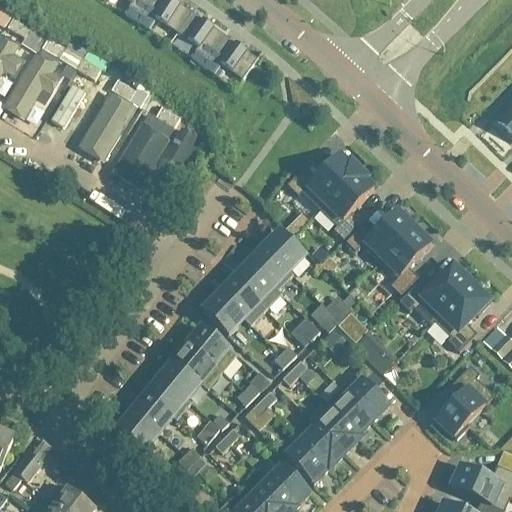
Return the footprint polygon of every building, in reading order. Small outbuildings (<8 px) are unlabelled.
[(136,26),(154,0),(120,0),(131,7),(124,18),(136,26)] [(191,17),(165,0),(154,0),(136,26),(149,34),(156,24),(176,38),(191,17)] [(6,30),(12,19),(10,18),(0,11),(0,33),(3,35),(6,30)] [(202,70),(223,39),(191,17),(176,38),(197,52),(190,62),(202,70)] [(31,30),(12,19),(6,30),(24,41),(31,30)] [(223,39),(202,70),(214,79),(221,68),(243,83),(257,62),(223,39)] [(8,58),(14,50),(0,41),(0,80),(1,78),(7,82),(19,64),(8,58)] [(65,52),(47,41),(41,51),(59,62),(65,52)] [(2,109),(26,124),(41,101),(46,104),(59,84),(47,77),(51,70),(34,59),(2,109)] [(100,73),(82,62),(76,72),(94,83),(100,73)] [(106,90),(111,82),(110,81),(100,76),(96,84),(105,89),(106,90)] [(135,94),(117,83),(111,93),(129,104),(135,94)] [(94,105),(68,88),(40,132),(54,141),(62,130),(73,137),(94,105)] [(101,169),(135,114),(108,97),(74,152),(101,169)] [(511,107),(497,124),(511,138),(511,107)] [(179,120),(161,110),(155,120),(173,131),(174,130),(178,122),(179,120)] [(179,133),(183,125),(178,122),(174,130),(179,133)] [(138,192),(167,145),(135,125),(106,172),(138,192)] [(181,130),(162,164),(177,172),(196,138),(181,130)] [(347,167),(346,166),(337,158),(315,181),(304,170),(287,189),(298,199),(301,196),(318,213),(358,173),(350,165),(347,167)] [(363,183),(365,180),(358,173),(318,213),(336,230),(333,234),(342,243),(360,225),(351,216),(373,192),(363,183)] [(86,198),(82,206),(98,214),(102,206),(86,198)] [(372,237),(363,227),(345,246),(355,255),(361,248),(379,265),(415,228),(397,211),(372,237)] [(408,271),(433,246),(415,228),(379,265),(397,282),(390,289),(400,299),(417,281),(408,271)] [(279,234),(263,251),(292,279),(293,278),(290,275),(304,259),(279,234)] [(278,294),(292,279),(263,251),(248,267),(280,298),(281,297),(278,294)] [(337,268),(329,260),(321,268),(329,277),(337,268)] [(248,267),(233,282),(265,314),(280,298),(248,267)] [(413,311),(431,328),(434,325),(433,324),(470,287),(452,269),(430,292),(420,283),(399,305),(409,315),(413,311)] [(233,282),(217,298),(243,323),(250,329),(265,314),(233,282)] [(477,319),(490,306),(470,287),(433,324),(434,325),(450,341),(447,344),(458,356),(476,337),(465,327),(475,317),(477,319)] [(349,297),(342,304),(351,313),(358,306),(349,297)] [(243,323),(217,298),(203,313),(228,338),(243,323)] [(318,326),(328,336),(339,324),(329,315),(318,326)] [(317,337),(319,335),(309,326),(297,337),(302,342),(305,340),(310,344),(317,337)] [(235,359),(200,330),(186,348),(221,377),(235,359)] [(500,361),(511,348),(502,339),(490,352),(500,361)] [(186,348),(172,365),(199,387),(207,394),(221,377),(186,348)] [(279,358),(288,366),(296,358),(287,350),(279,358)] [(511,352),(502,363),(511,373),(511,352)] [(282,372),(288,366),(279,358),(273,364),(282,372)] [(300,364),(291,373),(298,380),(306,371),(300,364)] [(172,365),(158,381),(189,407),(190,406),(187,403),(199,387),(172,365)] [(365,367),(340,392),(372,424),(388,408),(374,394),(383,385),(365,367)] [(458,399),(435,423),(456,443),(469,430),(466,427),(494,399),(475,381),(479,378),(470,369),(449,391),(458,399)] [(298,380),(291,373),(282,382),(289,389),(298,380)] [(158,381),(144,398),(172,421),(172,420),(176,423),(189,407),(158,381)] [(251,403),(259,395),(250,387),(242,395),(251,403)] [(325,407),(359,441),(360,441),(358,439),(372,424),(340,392),(325,407)] [(245,410),(251,403),(242,395),(236,401),(245,410)] [(260,404),(267,411),(276,402),(269,395),(260,404)] [(172,421),(144,398),(130,415),(158,437),(172,421)] [(258,420),(267,411),(260,404),(252,413),(258,420)] [(331,415),(316,429),(344,457),(359,441),(325,407),(324,408),(331,415)] [(158,437),(130,415),(117,430),(145,453),(158,437)] [(221,433),(228,426),(219,418),(212,425),(221,433)] [(209,424),(202,432),(212,441),(219,432),(209,424)] [(295,437),(294,438),(329,472),(344,457),(316,429),(302,444),(295,437)] [(0,468),(13,438),(12,438),(13,436),(8,434),(7,435),(0,432),(0,468)] [(232,432),(224,441),(230,448),(239,439),(232,432)] [(511,437),(499,452),(511,452),(511,437)] [(329,472),(294,438),(278,454),(313,488),(329,472)] [(230,448),(224,441),(215,450),(222,456),(230,448)] [(200,459),(192,451),(183,459),(192,467),(200,459)] [(27,487),(43,466),(29,455),(13,476),(21,482),(27,487)] [(186,473),(192,467),(183,459),(177,465),(186,473)] [(190,469),(197,476),(206,467),(199,460),(190,469)] [(511,465),(508,473),(496,468),(490,481),(458,467),(447,490),(480,505),(477,511),(478,511),(504,511),(509,502),(511,503),(511,465)] [(206,467),(197,476),(205,483),(213,474),(206,467)] [(197,476),(190,469),(182,478),(188,485),(197,476)] [(283,469),(267,484),(295,511),(311,496),(283,469)] [(11,494),(21,482),(13,476),(3,488),(11,494)] [(267,484),(252,500),(264,511),(294,511),(295,511),(267,484)] [(91,511),(65,492),(64,492),(58,488),(53,495),(59,500),(53,507),(58,511),(91,511)] [(93,496),(87,505),(93,510),(100,501),(93,496)] [(264,511),(252,500),(239,511),(264,511)] [(58,511),(53,507),(47,503),(43,509),(46,511),(58,511)]
